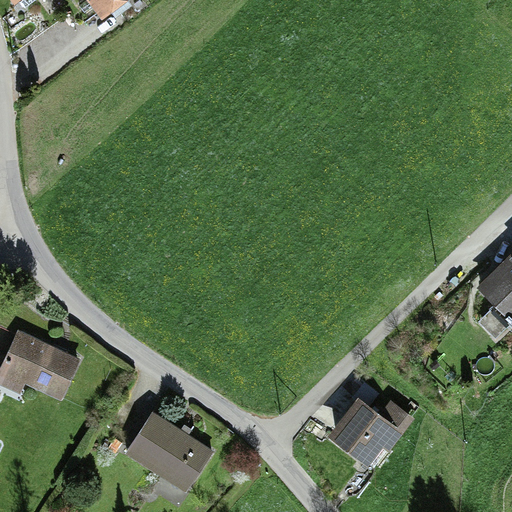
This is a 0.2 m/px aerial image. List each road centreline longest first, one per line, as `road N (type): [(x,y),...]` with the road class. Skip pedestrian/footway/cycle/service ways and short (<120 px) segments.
road 1 (residential): [(13,213),(47,273),(91,319),(273,445)]
road 2 (residential): [(273,445),(511,207)]
road 3 (residential): [(0,84),(13,213)]
